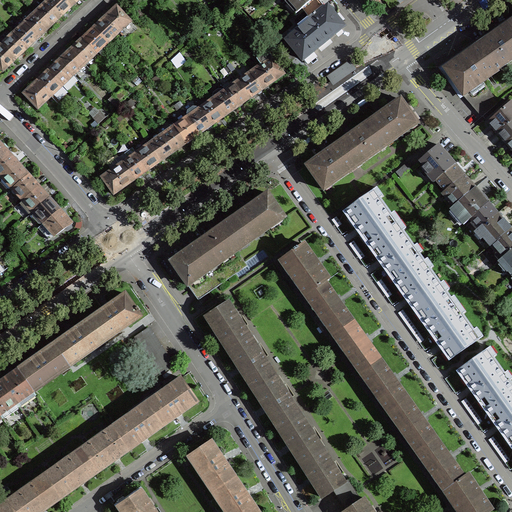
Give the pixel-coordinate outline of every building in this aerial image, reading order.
[(35,11),(50,27),(53,24),(61,16),(47,0),(35,11)] [(73,5),(67,0),(47,0),(61,16),(66,12),(73,5)] [(327,6),(326,8),(319,0),(310,0),(298,11),(297,12),(299,14),(304,10),(311,20),(278,47),(290,61),(298,55),(303,60),(307,56),(328,39),(344,26),(327,6)] [(287,0),(298,11),(310,0),(287,0)] [(131,21),(116,6),(107,14),(104,17),(119,32),(131,21)] [(35,11),(24,22),(39,38),(42,34),(50,27),(35,11)] [(119,32),(104,17),(96,24),(93,27),(108,43),(119,32)] [(31,45),(39,38),(24,22),(13,33),(27,48),(31,45)] [(511,30),(507,24),(489,36),(479,44),(495,67),(505,60),(507,63),(511,59),(511,30)] [(86,35),(82,38),(97,53),(108,43),(93,27),(86,35)] [(13,33),(1,43),(16,59),(19,56),(27,48),(13,33)] [(74,46),(71,49),(85,64),(97,53),(82,38),(74,46)] [(6,68),(16,59),(1,43),(0,44),(0,68),(3,71),(6,68)] [(482,82),(498,70),(495,67),(479,44),(456,60),(444,68),(463,96),(465,95),(482,115),(497,103),(482,82)] [(59,59),(74,75),(85,64),(71,49),(63,56),(59,59)] [(284,74),(272,56),(267,51),(256,58),(261,64),(250,72),(262,89),(268,85),(284,74)] [(48,70),(62,86),(74,75),(59,59),(51,67),(48,70)] [(347,61),(326,76),(329,80),(332,83),(332,84),(333,85),(344,76),(356,68),(353,64),(349,59),(347,61)] [(62,86),(48,70),(40,77),(37,81),(51,96),(62,86)] [(250,72),(237,81),(250,98),(254,95),(262,89),(250,72)] [(23,93),(38,109),(51,96),(37,81),(27,90),(23,93)] [(250,98),(237,81),(225,90),(237,107),(241,104),(250,98)] [(237,107),(225,90),(212,98),(224,116),(228,113),(237,107)] [(115,105),(120,101),(114,96),(110,99),(115,105)] [(224,116),(212,98),(199,107),(212,125),(216,122),(224,116)] [(369,121),(385,143),(386,146),(418,123),(401,99),(381,113),(369,121)] [(490,124),(497,132),(511,119),(511,102),(511,101),(488,122),(490,124)] [(212,125),(199,107),(186,117),(199,134),(203,131),(212,125)] [(98,124),(105,117),(100,111),(93,118),(98,124)] [(174,125),(186,143),(190,140),(199,134),(186,117),(174,125)] [(499,135),(506,143),(511,137),(511,119),(497,132),(499,135)] [(338,143),(355,167),(380,150),(378,147),(385,143),(369,121),(351,134),(338,143)] [(174,125),(161,134),(173,152),(178,149),(186,143),(174,125)] [(161,134),(148,143),(161,161),(165,158),(173,152),(161,134)] [(136,152),(132,147),(132,148),(148,170),(152,167),(161,161),(148,143),(136,152)] [(306,165),(322,187),(329,182),(330,185),(355,167),(338,143),(320,156),(306,165)] [(455,164),(454,163),(445,152),(438,144),(419,161),(424,166),(421,168),(428,175),(430,173),(436,180),(455,164)] [(148,170),(132,148),(124,153),(128,158),(123,161),(135,179),(140,176),(148,170)] [(0,157),(0,175),(1,177),(18,162),(10,153),(8,150),(0,157)] [(135,179),(123,161),(101,177),(114,194),(118,191),(135,179)] [(18,162),(1,177),(12,189),(28,174),(20,164),(18,162)] [(401,177),(411,168),(406,163),(396,171),(401,177)] [(445,190),(464,174),(457,166),(455,164),(436,180),(445,190)] [(12,189),(22,200),(39,185),(30,176),(28,174),(12,189)] [(456,204),(475,187),(467,178),(464,174),(445,190),(445,191),(456,204)] [(22,200),(33,212),(49,197),(41,188),(39,185),(22,200)] [(466,222),(470,218),(488,203),(487,201),(487,198),(483,194),(481,194),(479,192),(475,187),(456,204),(453,206),(466,222)] [(368,243),(396,223),(378,198),(376,200),(371,193),(373,191),(373,190),(345,210),(350,218),(348,219),(353,227),(355,225),(356,226),(362,235),(365,233),(370,241),(368,242),(368,243)] [(283,214),(268,192),(253,203),(235,215),(250,237),(283,214)] [(51,199),(49,197),(33,212),(43,223),(60,208),(51,199)] [(491,205),(488,203),(470,218),(479,229),(497,213),(491,205)] [(71,224),(73,223),(62,211),(60,208),(43,223),(54,236),(64,229),(65,229),(67,229),(68,229),(69,229),(70,228),(71,227),(71,225),(71,224)] [(490,245),(510,228),(500,216),(497,213),(479,229),(477,230),(490,245)] [(247,265),(236,250),(234,248),(250,237),(235,215),(222,225),(219,227),(203,238),(230,277),(247,265)] [(396,223),(368,243),(373,250),(371,251),(376,259),(378,257),(381,262),(390,274),(392,272),(397,279),(395,281),(423,261),(401,230),(399,232),(394,225),(396,223)] [(503,257),(511,249),(511,230),(510,228),(490,245),(497,253),(498,252),(503,257)] [(230,277),(203,238),(186,249),(170,261),(188,286),(198,300),(230,277)] [(287,267),(292,273),(291,274),(296,282),(297,281),(302,287),(301,288),(305,295),(325,281),(325,282),(329,279),(315,260),(304,244),(298,248),(297,246),(293,249),(294,251),(281,260),(286,268),(287,267)] [(510,269),(508,271),(511,276),(511,249),(503,257),(502,258),(510,269)] [(425,318),(423,320),(428,327),(456,307),(445,291),(442,293),(437,286),(440,284),(429,269),(426,270),(421,263),(424,262),(423,261),(395,281),(400,288),(398,289),(404,297),(406,296),(409,301),(418,313),(420,311),(425,318)] [(328,324),(327,325),(333,334),(352,320),(336,298),(325,282),(325,281),(305,295),(312,304),(313,303),(318,311),(317,311),(322,318),(323,317),(328,324)] [(89,318),(105,341),(141,316),(137,311),(139,310),(137,307),(135,308),(125,293),(105,307),(89,318)] [(227,350),(228,350),(228,349),(247,337),(250,335),(244,326),(242,328),(232,312),(234,310),(228,301),(205,316),(215,331),(227,350)] [(456,307),(428,327),(433,333),(431,335),(436,342),(438,341),(439,343),(445,351),(448,349),(453,356),(450,358),(451,359),(479,339),(461,314),(458,316),(453,309),(456,307)] [(53,344),(69,366),(105,341),(89,318),(69,332),(53,344)] [(351,356),(356,363),(354,364),(361,373),(380,359),(365,338),(352,320),(333,334),(340,343),(341,342),(346,349),(345,350),(349,357),(351,356)] [(131,340),(155,377),(174,364),(161,345),(149,328),(131,340)] [(248,382),(253,390),(273,377),(267,367),(270,365),(256,345),(254,346),(247,337),(228,349),(228,350),(233,357),(232,357),(238,367),(248,382)] [(17,369),(33,391),(69,366),(53,344),(33,358),(17,369)] [(486,408),(511,389),(511,385),(492,357),(489,359),(484,352),(487,350),(486,349),(458,369),(463,377),(461,378),(467,386),(469,384),(475,392),(480,400),(483,399),(488,406),(485,407),(486,408)] [(374,388),(373,389),(377,396),(378,395),(383,402),(382,403),(389,412),(408,398),(393,378),(380,359),(361,373),(368,382),(369,381),(374,388)] [(27,397),(26,396),(33,391),(17,369),(16,369),(10,373),(10,374),(5,378),(1,380),(16,403),(17,404),(27,397)] [(155,396),(147,402),(163,425),(176,416),(198,401),(181,377),(173,384),(173,385),(156,397),(155,396)] [(280,386),(273,377),(253,390),(258,397),(265,408),(274,423),(275,422),(279,429),(280,429),(299,417),(293,407),(296,405),(282,385),(280,386)] [(0,415),(1,416),(10,409),(9,408),(16,403),(1,380),(0,380),(0,415)] [(511,389),(486,408),(491,415),(489,416),(494,424),(496,422),(500,428),(508,439),(510,437),(511,439),(511,390),(511,389)] [(411,441),(410,442),(417,451),(436,437),(421,416),(408,398),(389,412),(396,421),(397,421),(402,428),(401,428),(405,435),(406,434),(411,441)] [(138,408),(139,409),(122,421),(121,420),(112,426),(129,449),(141,440),(163,425),(147,402),(138,408)] [(305,426),(308,424),(302,415),(299,417),(280,429),(279,429),(289,445),(300,463),(323,448),(318,440),(315,441),(305,426)] [(104,432),(105,433),(91,443),(90,442),(82,447),(98,471),(114,459),(129,449),(112,426),(104,432)] [(449,455),(436,437),(417,451),(423,460),(425,460),(430,467),(428,467),(433,474),(434,473),(439,480),(438,481),(444,490),(464,476),(463,476),(449,455)] [(212,492),(235,476),(220,454),(211,441),(192,454),(198,462),(194,464),(212,492)] [(70,459),(59,467),(58,464),(44,474),(61,497),(80,484),(98,471),(82,447),(68,457),(70,459)] [(335,489),(345,482),(339,473),(337,475),(327,459),(329,457),(323,448),(300,463),(308,476),(322,497),(335,489)] [(453,503),(458,511),(460,510),(461,511),(486,511),(492,509),(478,488),(468,473),(463,476),(464,476),(444,490),(449,496),(450,495),(455,502),(453,503)] [(33,486),(22,494),(20,491),(7,500),(14,511),(39,511),(43,510),(61,497),(44,474),(31,483),(33,486)] [(245,491),(235,476),(212,492),(226,511),(259,511),(245,491)] [(348,480),(345,482),(335,489),(337,492),(347,509),(360,500),(348,480)] [(154,511),(146,500),(147,499),(141,490),(118,506),(121,511),(154,511)] [(347,509),(342,511),(370,511),(368,508),(370,506),(364,497),(360,500),(347,509)] [(0,505),(0,511),(14,511),(7,500),(0,505)]
